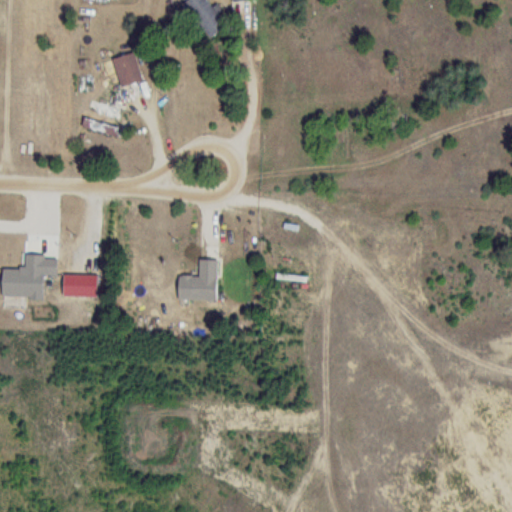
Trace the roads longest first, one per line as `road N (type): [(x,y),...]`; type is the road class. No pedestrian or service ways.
road 1 (track): [(496,375),(511,373),(496,375),(437,339),(365,274),(318,213),(254,192)]
road 2 (residential): [(254,192),(0,180)]
